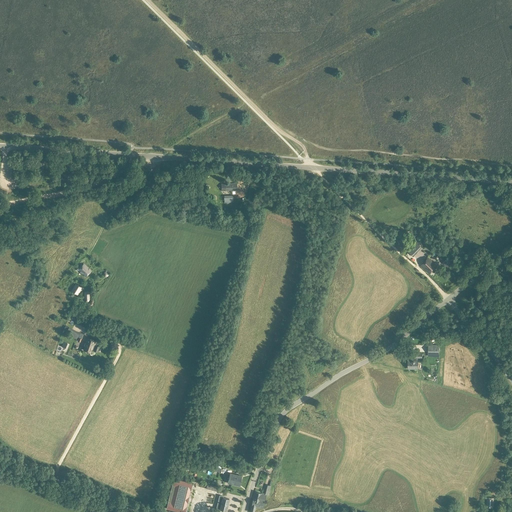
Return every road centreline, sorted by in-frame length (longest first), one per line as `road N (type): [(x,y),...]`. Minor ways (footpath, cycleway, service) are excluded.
road 1 (tertiary): [(511,182),(0,146)]
road 2 (tertiary): [(245,511),(283,413),(394,346),(447,298)]
road 3 (unknown): [(276,126),(330,151),(511,166)]
road 4 (track): [(276,126),(148,0)]
road 5 (track): [(0,208),(92,186),(157,157)]
road 6 (track): [(0,462),(140,511)]
